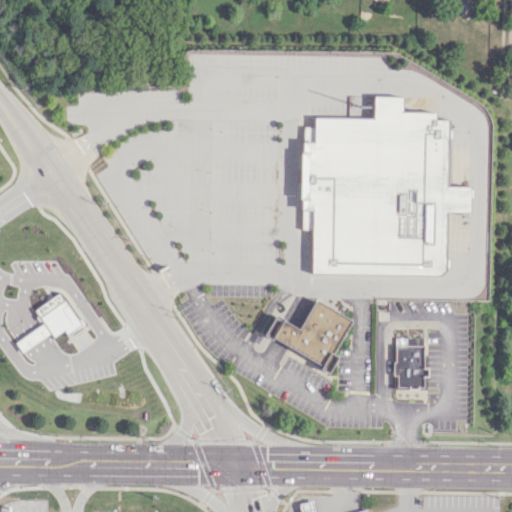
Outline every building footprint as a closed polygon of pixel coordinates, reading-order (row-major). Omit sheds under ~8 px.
[(314,117),(314,141),(304,141),(302,229),(311,229),(310,273),(437,276),(441,270),(443,211),(467,212),(467,186),(444,185),(445,119),(433,118),(433,111),(402,111),(402,96),(374,95),(374,117),(314,117)] [(13,342),(41,322),(32,309),(58,291),(76,319),(79,318),(83,324),(65,335),(62,330),(51,337),(48,333),(19,352),(13,342)] [(316,301),(349,320),(330,353),(334,355),(335,358),(326,372),(319,368),(321,365),(289,346),(298,330),(316,301)] [(298,330),(289,324),(274,316),(262,335),(269,339),(271,336),(280,341),(289,346),(298,330)] [(395,337),(395,361),(392,361),(392,374),(396,374),(395,386),(407,386),(407,388),(417,388),(417,387),(421,387),(422,375),(424,375),(425,375),(425,367),(423,367),(422,367),(422,337),(410,337),(409,337),(405,337),(395,337)] [(300,503),(302,511),(315,511),(313,500),(300,503)] [(38,504),(0,503),(0,510),(38,511),(38,504)]
